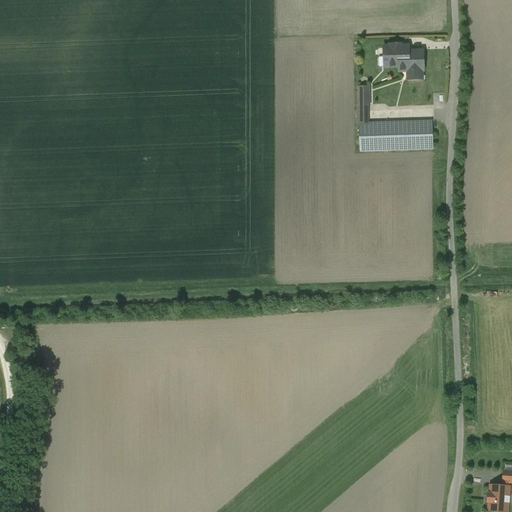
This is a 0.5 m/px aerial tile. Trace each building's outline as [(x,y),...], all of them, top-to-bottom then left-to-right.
[(408,46),(401,47),(401,45),(389,45),(390,47),(384,47),(384,59),(387,59),(387,67),(399,67),(399,72),(399,68),(411,68),(412,79),(408,79),(408,80),(422,80),(422,71),(424,71),(423,51),(409,51),(408,46)] [(369,87),(359,87),(359,105),(357,105),(357,124),(359,124),(369,123),(369,87)] [(369,123),(359,124),(361,151),(432,149),(431,121),(369,123)] [(511,471),(504,471),(503,482),(511,482),(511,471)] [(509,487),(491,486),(490,494),(488,494),(488,502),(489,502),(489,511),(504,511),(506,511),(507,503),(509,503),(510,497),(508,496),(509,487)]
